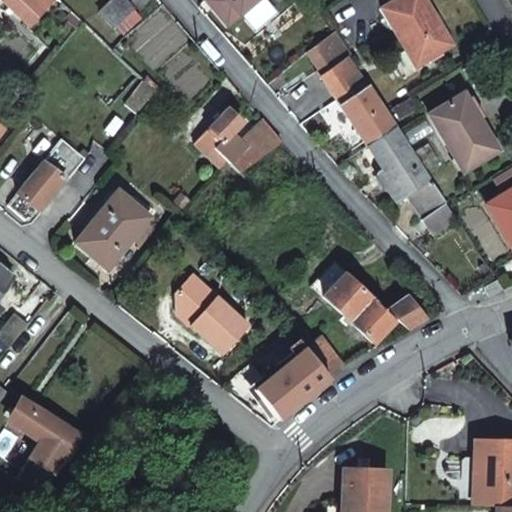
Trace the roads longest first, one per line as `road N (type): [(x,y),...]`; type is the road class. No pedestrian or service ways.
road 1 (residential): [(278,446),(0,222)]
road 2 (residential): [(511,300),(455,316),(344,371),(278,446)]
